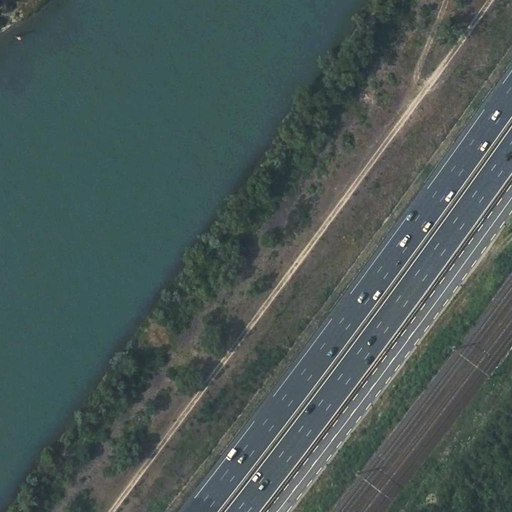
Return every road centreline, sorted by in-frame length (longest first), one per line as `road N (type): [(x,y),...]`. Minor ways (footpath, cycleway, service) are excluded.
road 1 (track): [(112,511),(490,0)]
road 2 (motorway): [(511,93),(200,511)]
road 3 (motorway): [(241,511),(511,148)]
road 4 (secondary): [(277,511),(511,197)]
road 5 (track): [(404,117),(445,0)]
